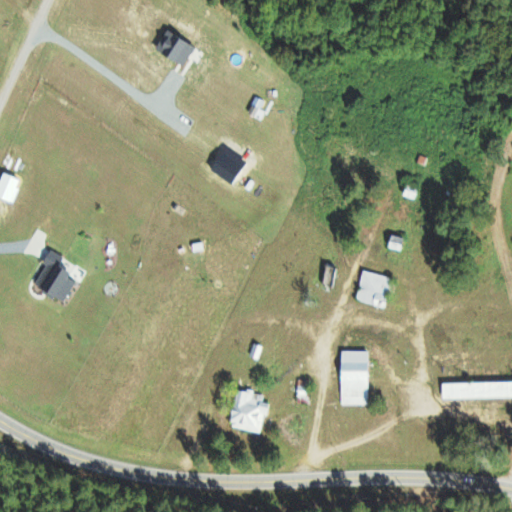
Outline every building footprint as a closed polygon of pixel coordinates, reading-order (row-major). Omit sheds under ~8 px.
[(62,301),(72,281),(64,276),(67,271),(58,266),(62,257),(47,249),(40,263),(43,264),(32,286),(62,301)] [(390,278),(362,269),(354,298),(382,307),(390,278)] [(339,404),(365,404),(366,350),(339,350),(339,404)] [(511,380),(440,382),(440,398),(511,396),(511,380)] [(259,433),(266,403),(261,401),(263,394),(244,390),(244,391),(235,389),(227,425),(259,433)]
